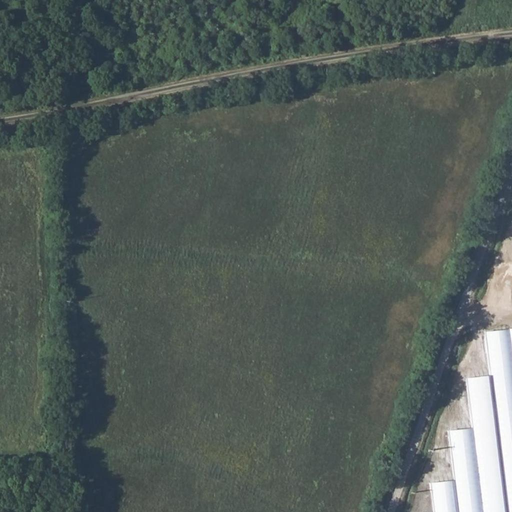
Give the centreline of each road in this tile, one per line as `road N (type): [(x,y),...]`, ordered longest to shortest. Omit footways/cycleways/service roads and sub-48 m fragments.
road 1 (track): [(511,27),(321,53),(0,117)]
road 2 (unclassified): [(511,178),(392,511)]
